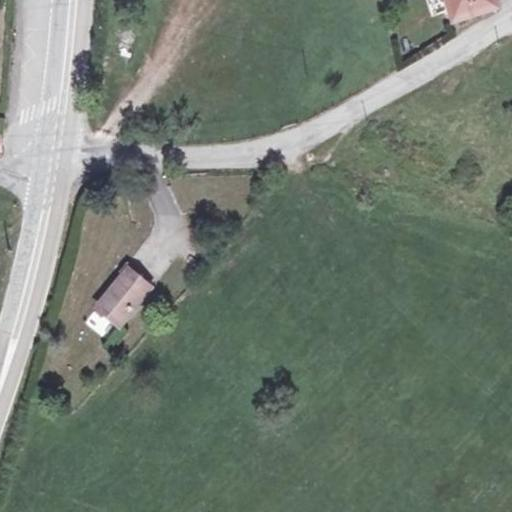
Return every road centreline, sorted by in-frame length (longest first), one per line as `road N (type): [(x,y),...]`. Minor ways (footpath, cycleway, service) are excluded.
road 1 (residential): [(63,165),(270,152),(511,30)]
road 2 (secondary): [(55,0),(36,169)]
road 3 (secondary): [(63,165),(85,0)]
road 4 (secondary): [(27,289),(55,217),(63,165)]
road 5 (secondary): [(36,169),(27,289)]
